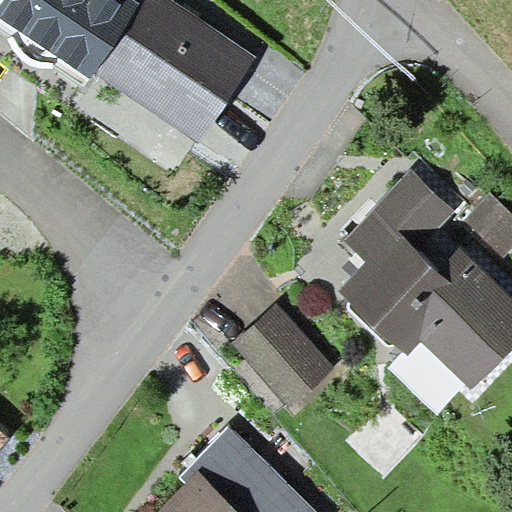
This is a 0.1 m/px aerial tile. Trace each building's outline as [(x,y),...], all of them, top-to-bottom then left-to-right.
[(50,68),(57,67),(83,84),(92,71),(138,1),(136,0),(0,0),(0,29),(10,36),(8,41),(12,48),(18,57),(24,62),(29,64),(36,67),(43,67),(50,68)] [(257,57),(171,0),(136,0),(138,1),(92,71),(199,143),(257,57)] [(453,211),(411,170),(344,240),(366,261),(338,289),(409,357),(423,343),(472,390),(511,348),(511,298),(460,248),(439,270),(416,249),(453,211)] [(511,250),(511,212),(491,192),(465,219),(505,258),(511,250)] [(231,342),(289,407),(334,368),(276,302),(231,342)] [(180,476),(186,482),(198,470),(241,511),(317,511),(230,426),(180,476)] [(0,449),(9,438),(0,430),(0,449)] [(241,511),(198,470),(186,482),(156,511),(241,511)]
